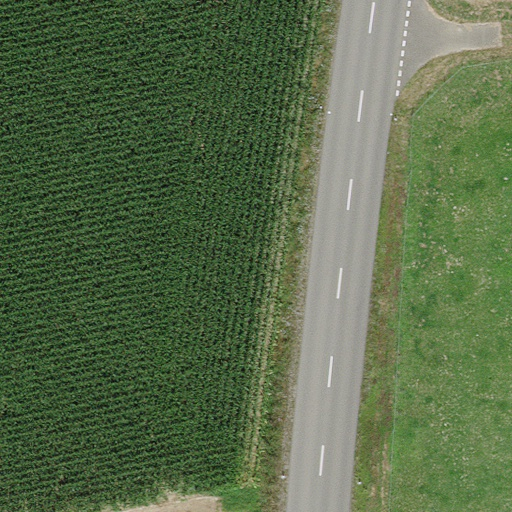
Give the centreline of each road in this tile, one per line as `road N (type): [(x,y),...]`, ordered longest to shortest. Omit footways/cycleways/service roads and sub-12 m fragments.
road 1 (tertiary): [(367,0),(313,511)]
road 2 (track): [(362,50),(511,38)]
